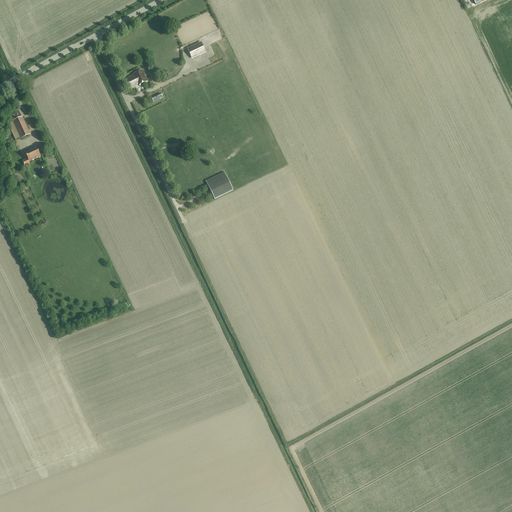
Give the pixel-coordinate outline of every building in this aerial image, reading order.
[(511,0),(486,0),(476,5),(472,7),(511,90),(511,0)] [(210,41),(223,36),(219,28),(206,33),(210,41)] [(189,52),(192,58),(205,52),(202,46),(189,52)] [(91,48),(85,50),(88,60),(91,59),(92,62),(95,62),(91,48)] [(144,77),(143,75),(141,71),(133,75),(134,77),(127,80),(130,88),(138,84),(138,85),(146,81),(144,77)] [(8,124),(16,141),(30,135),(18,110),(9,114),(13,122),(8,124)] [(23,161),(25,166),(30,164),(29,162),(40,157),(36,147),(24,152),(27,159),(23,161)] [(4,170),(11,184),(16,182),(9,167),(4,170)] [(206,181),(215,199),(234,190),(225,172),(206,181)]
